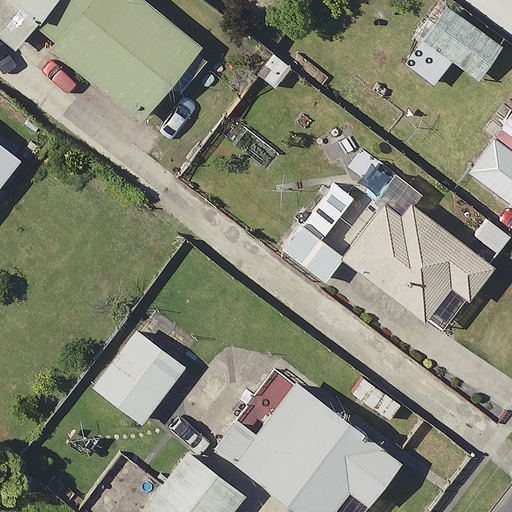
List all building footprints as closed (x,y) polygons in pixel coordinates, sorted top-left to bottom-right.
[(13,24),(32,0),(0,0),(0,38),(1,40),(13,24)] [(136,0),(32,0),(13,24),(128,110),(184,35),(136,0)] [(487,41),(432,0),(429,0),(389,55),(420,79),(439,54),(464,73),(487,41)] [(511,103),(500,96),(452,165),(511,207),(511,103)] [(363,189),(324,242),(287,216),(268,242),(315,276),(331,254),(428,325),(477,259),(395,199),(389,208),(363,189)] [(158,322),(131,303),(75,378),(127,417),(171,360),(144,340),(158,322)] [(337,511),(383,449),(276,371),(238,424),(219,409),(196,440),(295,511),(337,511)] [(208,511),(229,484),(172,443),(122,511),(208,511)]
